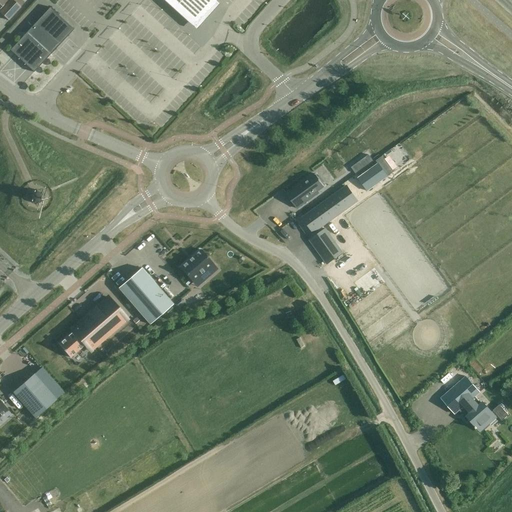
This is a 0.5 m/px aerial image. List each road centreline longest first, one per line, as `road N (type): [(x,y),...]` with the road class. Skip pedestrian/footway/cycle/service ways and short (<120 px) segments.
road 1 (unclassified): [(444,511),(309,280),(204,197)]
road 2 (unclassified): [(0,326),(114,227)]
road 3 (residential): [(41,109),(136,0)]
road 4 (residential): [(280,0),(250,44),(296,97)]
